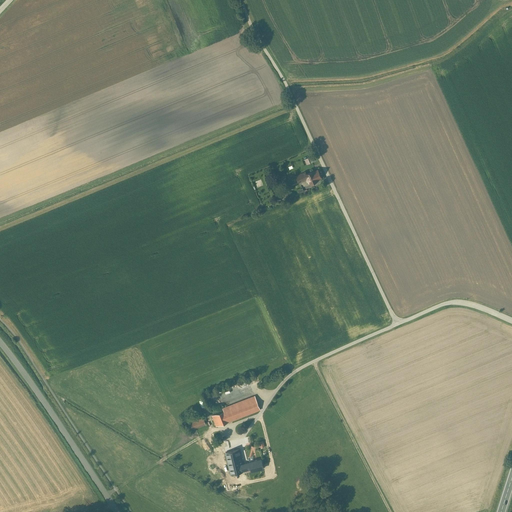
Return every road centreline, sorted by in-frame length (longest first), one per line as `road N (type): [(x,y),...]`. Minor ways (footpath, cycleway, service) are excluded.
road 1 (unclassified): [(241,0),(396,324),(452,302),(511,320)]
road 2 (tertiary): [(116,511),(0,342)]
road 3 (track): [(313,361),(390,511)]
road 4 (track): [(106,496),(218,429)]
